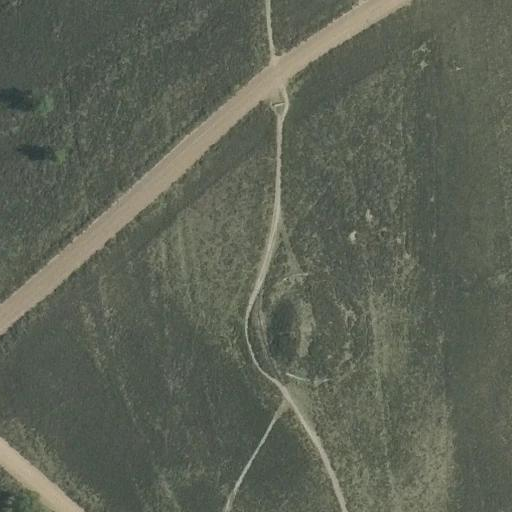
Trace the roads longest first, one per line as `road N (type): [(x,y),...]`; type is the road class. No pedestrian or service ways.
road 1 (track): [(269,0),(278,210),(248,343),(288,396),(347,511)]
road 2 (track): [(387,0),(276,70),(0,320)]
